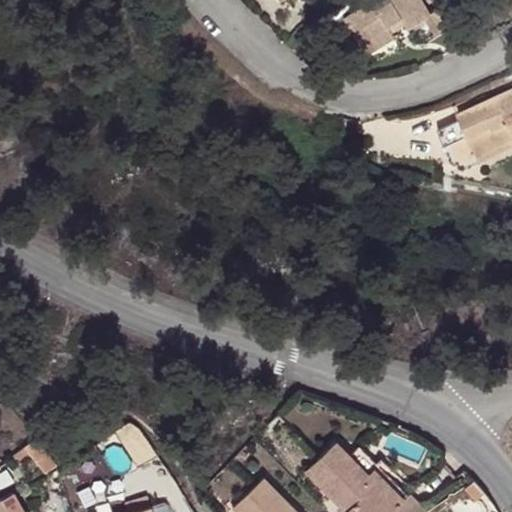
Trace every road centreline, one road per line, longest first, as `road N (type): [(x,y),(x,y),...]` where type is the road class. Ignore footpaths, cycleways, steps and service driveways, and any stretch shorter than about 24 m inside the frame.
road 1 (residential): [(441,419),(87,294),(0,243)]
road 2 (residential): [(511,51),(435,88),(372,101),(309,90),(203,0)]
